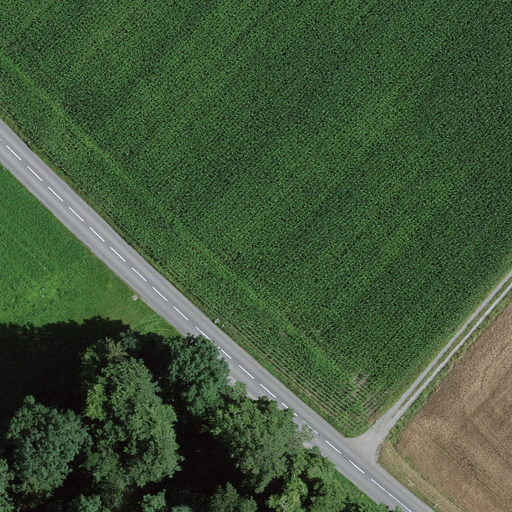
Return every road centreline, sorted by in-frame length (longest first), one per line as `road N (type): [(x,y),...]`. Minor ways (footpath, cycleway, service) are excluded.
road 1 (tertiary): [(414,511),(278,406),(0,136)]
road 2 (track): [(511,284),(355,465)]
road 3 (track): [(113,511),(278,406)]
